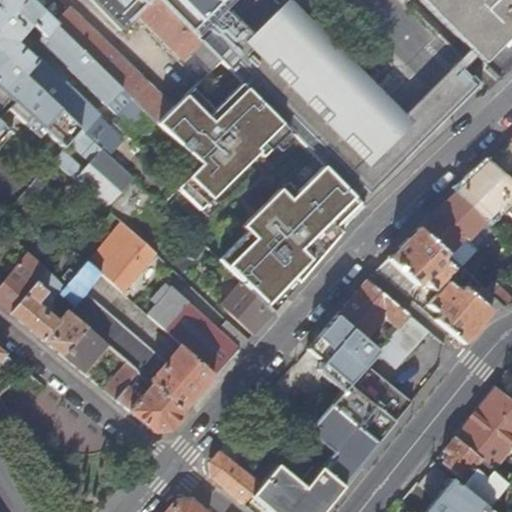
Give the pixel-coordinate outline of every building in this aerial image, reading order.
[(55,24),(51,20),(30,0),(0,0),(0,52),(1,53),(10,62),(37,87),(80,128),(82,130),(97,114),(33,52),(29,56),(23,50),(14,42),(31,23),(40,32),(36,36),(106,105),(111,100),(120,109),(130,98),(56,25),(55,24)] [(511,0),(90,0),(121,31),(135,17),(151,0),(160,0),(195,36),(231,0),(419,0),(484,64),(511,35),(511,0)] [(151,0),(135,17),(199,81),(220,60),(195,36),(160,0),(151,0)] [(172,108),(70,9),(55,24),(56,25),(130,98),(156,124),(156,123),(172,108)] [(0,135),(5,129),(0,124),(0,118),(1,118),(0,117),(0,109),(9,100),(13,103),(7,109),(8,110),(29,129),(35,122),(46,132),(63,147),(69,140),(80,128),(37,87),(10,62),(1,53),(0,52),(0,135)] [(242,53),(227,68),(341,183),(356,169),(356,158),(339,141),(335,146),(242,53)] [(316,228),(332,244),(351,223),(365,208),(341,183),(227,68),(220,60),(199,81),(172,108),(156,123),(231,196),(257,169),(316,228)] [(13,103),(9,100),(0,109),(0,117),(1,118),(8,110),(7,109),(13,103)] [(35,122),(29,129),(40,139),(46,132),(35,122)] [(82,166),(62,148),(53,159),(64,169),(98,200),(120,176),(124,171),(110,157),(95,143),(82,130),(80,128),(69,140),(89,158),(82,166)] [(0,135),(0,145),(11,134),(5,129),(0,135)] [(106,132),(95,143),(110,157),(120,145),(106,132)] [(511,139),(509,142),(510,144),(490,162),(511,181),(511,139)] [(486,221),(511,193),(511,181),(490,162),(489,161),(455,192),(486,221)] [(468,240),(486,221),(455,192),(436,211),(468,240)] [(436,211),(418,228),(447,254),(462,268),(479,250),(468,240),(436,211)] [(122,293),(155,253),(150,249),(121,221),(106,240),(86,261),(100,274),(122,293)] [(332,244),(316,228),(292,255),(281,245),(272,254),(277,258),(271,264),(296,286),(332,244)] [(442,259),(447,254),(418,228),(382,265),(377,270),(407,297),(422,281),(433,291),(453,269),(442,259)] [(0,283),(0,302),(11,312),(44,269),(26,252),(0,283)] [(76,290),(84,296),(86,294),(100,274),(86,261),(64,287),(65,288),(72,295),(76,290)] [(46,292),(55,300),(65,288),(64,287),(46,270),(44,269),(11,312),(12,313),(62,355),(87,327),(70,312),(67,309),(58,320),(50,313),(52,310),(50,308),(48,306),(45,309),(37,302),(46,292)] [(385,319),(398,330),(402,327),(410,318),(366,281),(337,315),(365,341),(385,319)] [(220,305),(252,336),(272,313),(248,290),(241,282),(220,305)] [(438,315),(433,320),(463,345),(479,327),(491,311),(505,307),(492,295),(481,285),(472,295),(462,287),(457,292),(446,282),(427,305),(438,315)] [(240,350),(218,329),(170,287),(169,288),(165,283),(151,301),(155,305),(146,315),(180,346),(212,375),(215,377),(238,350),(239,351),(240,350)] [(254,283),(248,290),(272,313),(279,306),(254,283)] [(511,296),(500,286),(492,295),(505,307),(511,303),(511,296)] [(56,301),(50,308),(52,310),(50,313),(58,320),(67,309),(70,312),(84,296),(76,290),(72,295),(65,288),(55,300),(56,301)] [(56,301),(55,300),(46,292),(37,302),(45,309),(48,306),(50,308),(56,301)] [(165,363),(86,294),(84,296),(70,312),(87,327),(116,352),(127,362),(138,371),(182,410),(212,375),(180,346),(165,363)] [(307,349),(307,350),(319,360),(320,359),(324,362),(317,370),(343,392),(349,386),(379,352),(365,341),(337,315),(307,349)] [(422,343),(430,334),(410,318),(402,327),(422,343)] [(218,329),(240,350),(247,341),(224,320),(218,329)] [(111,357),(116,352),(87,327),(62,355),(83,372),(85,371),(89,375),(96,366),(91,363),(102,349),(111,357)] [(0,361),(4,367),(13,360),(0,349),(0,361)] [(127,362),(103,390),(115,399),(126,385),(133,378),(138,371),(127,362)] [(140,397),(126,385),(115,399),(156,433),(170,430),(185,413),(182,410),(138,371),(133,378),(146,389),(140,397)] [(146,389),(133,378),(126,385),(140,397),(146,389)] [(332,405),(378,443),(394,423),(349,386),(343,392),(332,405)] [(511,400),(494,386),(477,407),(453,438),(502,478),(506,472),(498,466),(504,458),(509,462),(511,457),(511,400)] [(378,443),(332,405),(280,463),(273,471),(251,496),(269,511),(322,511),(323,511),(378,443)] [(502,478),(453,438),(442,451),(449,457),(443,465),(456,475),(464,481),(460,486),(489,509),(509,484),(502,478)] [(220,453),(218,452),(209,462),(210,477),(243,504),(251,496),(273,471),(260,461),(254,468),(227,446),(220,453)] [(268,452),(260,461),(273,471),(280,463),(268,452)] [(456,475),(453,480),(460,486),(464,481),(456,475)] [(452,479),(425,511),(492,511),(489,509),(460,486),(453,480),(452,479)] [(205,511),(191,500),(177,500),(166,511),(205,511)]
